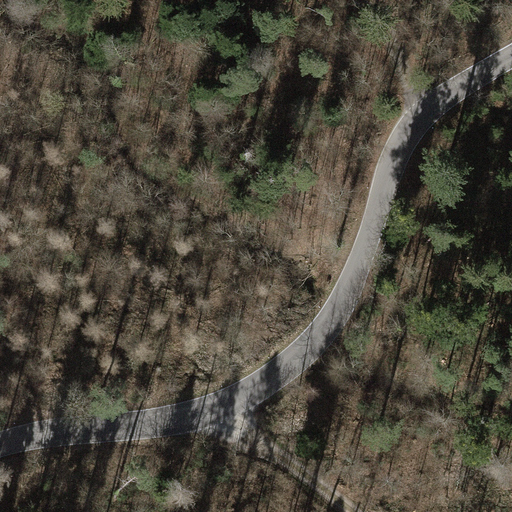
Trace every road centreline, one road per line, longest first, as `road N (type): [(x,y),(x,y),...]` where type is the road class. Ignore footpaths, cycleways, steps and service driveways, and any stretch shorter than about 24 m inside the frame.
road 1 (residential): [(0,446),(213,415),(294,362),(340,304),(419,109),(511,59)]
road 2 (track): [(348,511),(213,415)]
road 3 (track): [(419,109),(387,18),(363,0)]
